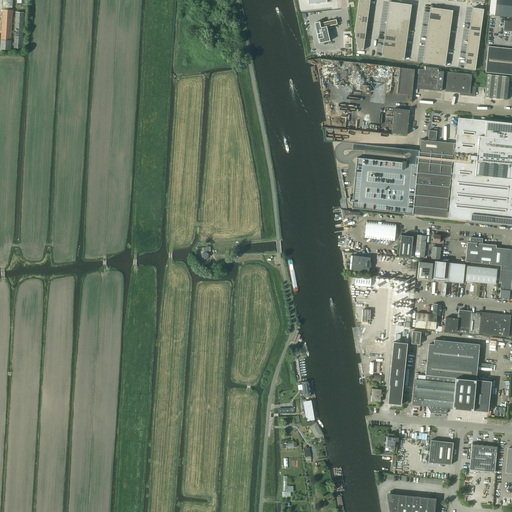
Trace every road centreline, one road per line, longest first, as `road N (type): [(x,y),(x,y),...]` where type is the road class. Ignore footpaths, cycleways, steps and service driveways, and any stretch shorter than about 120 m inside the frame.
road 1 (unknown): [(369,416),(388,418),(395,305),(378,265)]
road 2 (unclassified): [(495,511),(454,508),(461,425)]
